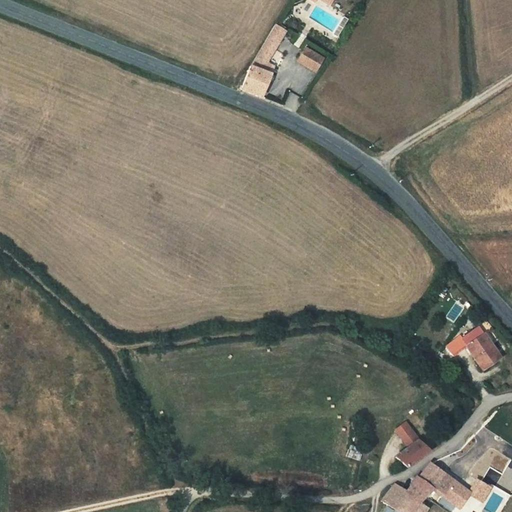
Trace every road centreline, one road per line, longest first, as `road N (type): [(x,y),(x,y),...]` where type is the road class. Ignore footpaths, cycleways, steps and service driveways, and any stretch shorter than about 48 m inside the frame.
road 1 (tertiary): [(511,322),(379,178),(310,132),(0,6)]
road 2 (unclassified): [(511,398),(486,402),(459,437),(352,499),(210,489),(183,511)]
road 3 (track): [(363,167),(511,76)]
